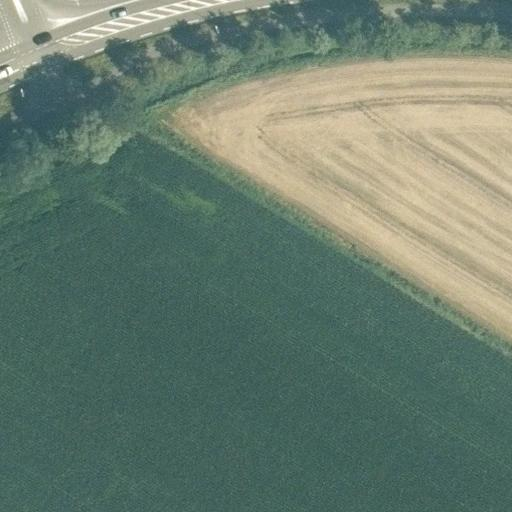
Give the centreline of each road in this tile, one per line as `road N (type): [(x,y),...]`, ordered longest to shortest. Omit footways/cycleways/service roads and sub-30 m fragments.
road 1 (unclassified): [(511,13),(404,9),(248,27),(138,54),(56,104)]
road 2 (primary): [(195,0),(37,54)]
